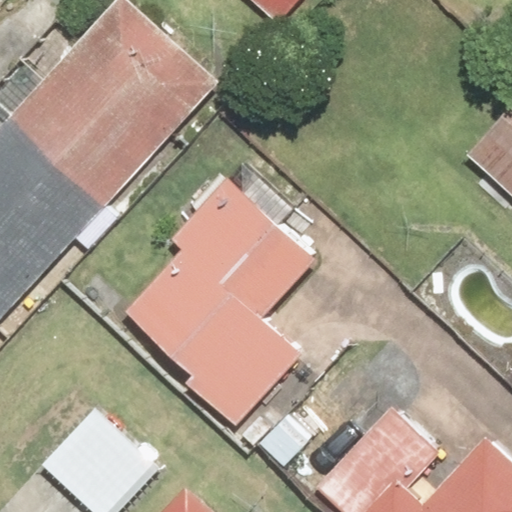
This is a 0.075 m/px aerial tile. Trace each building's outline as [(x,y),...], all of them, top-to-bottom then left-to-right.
[(231,81),(144,0),(113,0),(0,121),(0,323),(3,326),(231,81)] [(315,0),(263,0),(291,26),(315,0)] [(511,115),(478,155),(511,183),(511,115)] [(339,244),(258,170),(131,308),(249,417),(311,349),(274,315),(339,244)] [(108,406),(52,466),(100,511),(123,511),(169,464),(108,406)] [(451,467),(402,417),(329,488),(351,511),(511,511),(511,440),(496,424),(451,467)] [(254,511),(216,474),(177,511),(254,511)]
